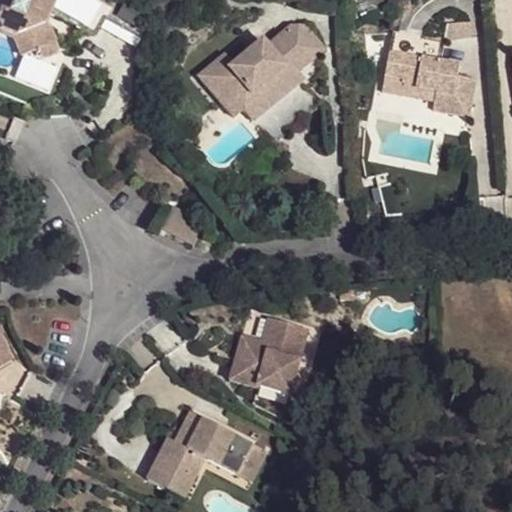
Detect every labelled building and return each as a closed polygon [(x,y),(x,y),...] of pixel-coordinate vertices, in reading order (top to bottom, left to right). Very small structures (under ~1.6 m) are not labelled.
[(67,22),(77,4),(70,0),(0,0),(0,23),(5,36),(19,41),(35,35),(41,53),(43,58),(48,61),(58,58),(60,52),(57,48),(52,30),(47,27),(53,14),(67,22)] [(108,12),(103,19),(109,22),(143,42),(153,23),(119,2),(112,14),(108,12)] [(103,19),(77,4),(67,22),(99,40),(109,22),(103,19)] [(485,17),(457,11),(454,25),(482,30),(485,17)] [(294,26),(286,32),(312,63),(327,50),(308,27),(294,26)] [(201,76),(225,105),(234,98),(245,112),(254,123),(306,81),(300,73),(312,63),(286,32),(269,46),(264,40),(235,64),(227,54),(201,76)] [(25,59),(41,53),(35,35),(19,41),(25,59)] [(440,99),(439,106),(437,115),(474,123),(481,84),(462,80),(465,69),(446,66),(450,45),(398,35),(389,83),(408,86),(408,92),(440,99)] [(387,96),(439,106),(440,99),(408,92),(408,86),(389,83),(387,96)] [(234,98),(225,105),(236,119),(245,112),(234,98)] [(162,231),(193,243),(201,221),(170,209),(162,231)] [(259,339),(265,317),(249,313),(243,335),(259,339)] [(244,363),(247,347),(268,352),(276,320),(268,318),(262,342),(242,337),(236,361),(244,363)] [(308,328),(276,320),(268,352),(247,347),(244,363),(236,361),(231,382),(260,389),(261,387),(262,380),(293,388),(308,328)] [(0,370),(16,361),(6,346),(0,338),(0,370)] [(293,388),(262,380),(261,387),(292,395),(293,388)] [(185,451),(201,421),(194,418),(179,448),(185,451)] [(258,450),(201,421),(185,451),(179,448),(171,444),(150,485),(185,503),(197,479),(184,472),(192,457),(209,464),(242,482),(258,450)] [(271,456),(258,450),(242,482),(255,488),(271,456)] [(189,505),(209,464),(192,457),(184,472),(197,479),(185,503),(189,505)]
